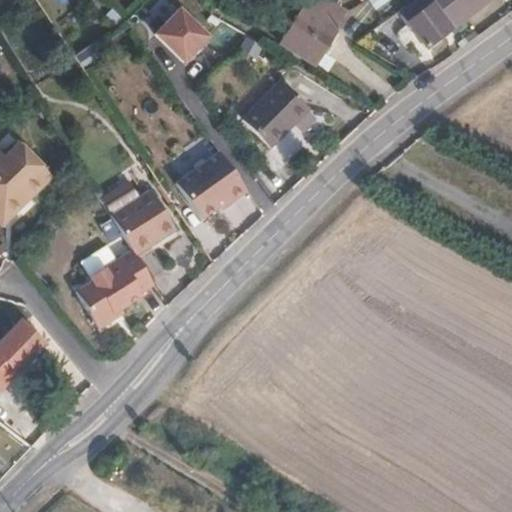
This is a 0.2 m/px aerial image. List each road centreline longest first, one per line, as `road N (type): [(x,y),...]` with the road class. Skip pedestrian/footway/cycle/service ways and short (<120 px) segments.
road 1 (residential): [(0,511),(351,165),(511,39)]
road 2 (unknown): [(121,395),(9,279)]
